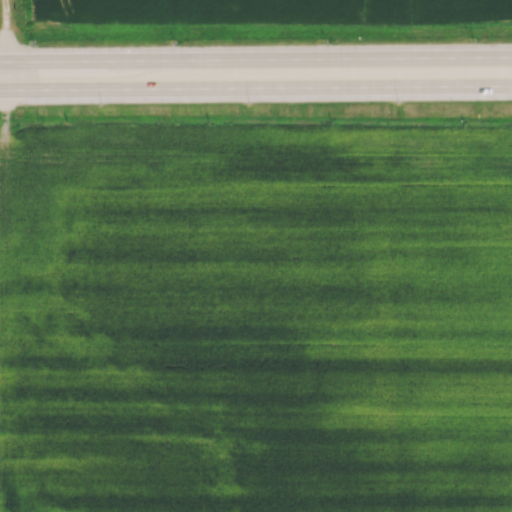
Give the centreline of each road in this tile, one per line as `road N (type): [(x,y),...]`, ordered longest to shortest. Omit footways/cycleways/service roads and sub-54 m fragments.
road 1 (primary): [(0,91),(511,86)]
road 2 (primary): [(511,57),(0,62)]
